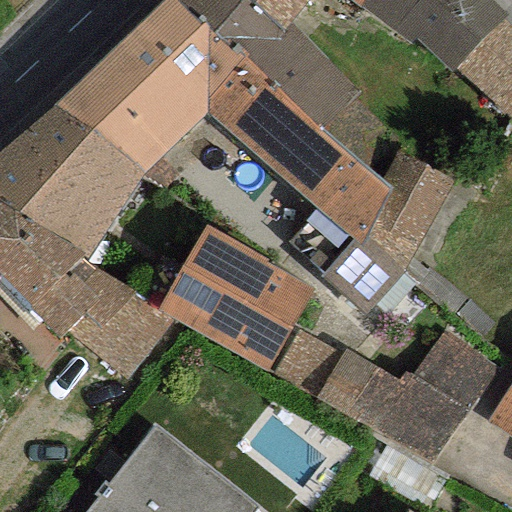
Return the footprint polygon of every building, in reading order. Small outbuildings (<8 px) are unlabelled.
[(173,0),(168,0),(50,105),(144,173),(205,113),(212,106),(204,100),(241,60),(173,0)] [(242,0),(173,0),(241,60),(245,54),(321,130),(357,95),(289,23),(279,33),(242,0)] [(242,0),(279,33),(289,23),(306,0),(242,0)] [(487,0),(360,0),(356,7),(408,44),(413,39),(447,72),(452,66),(502,15),(487,0)] [(511,112),(511,26),(502,15),(452,66),(508,119),(511,112)] [(212,106),(205,113),(315,210),(285,242),(363,315),(402,275),(451,179),(396,151),(381,185),(321,130),(245,54),(241,60),(204,100),(212,106)] [(144,173),(50,105),(0,151),(0,203),(89,255),(144,173)] [(0,203),(0,282),(58,340),(68,331),(124,381),(171,319),(156,310),(84,263),(89,255),(0,203)] [(310,290),(203,227),(156,310),(171,319),(263,371),(310,290)] [(314,399),(341,355),(296,333),(273,374),(314,399)] [(495,368),(440,333),(407,377),(402,373),(394,381),(343,352),(341,355),(314,399),(431,466),(495,368)] [(511,380),(484,422),(511,436),(511,380)] [(152,426),(102,490),(129,511),(253,511),(257,507),(152,426)] [(129,511),(102,490),(84,511),(129,511)]
